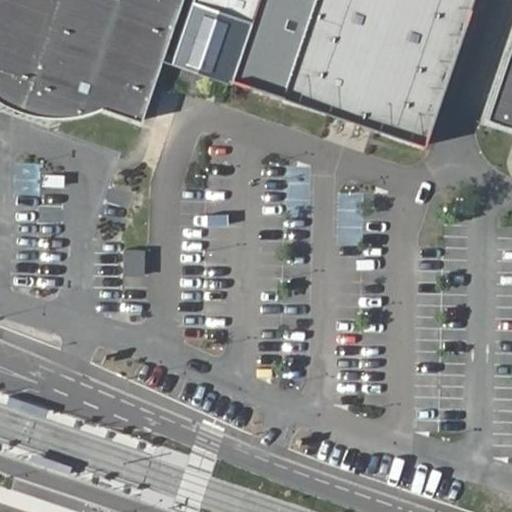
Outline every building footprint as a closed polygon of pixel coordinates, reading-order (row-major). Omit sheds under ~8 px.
[(0,0),(0,93),(10,99),(26,105),(44,110),(61,111),(86,108),(106,102),(144,115),(162,60),(182,0),(0,0)] [(237,84),(264,0),(193,0),(172,61),(237,84)] [(312,0),(279,97),(420,146),(470,0),(312,0)] [(511,34),(481,123),(511,132),(511,34)] [(207,138),(207,163),(230,164),(230,138),(207,138)] [(341,243),(360,243),(361,196),(342,195),(341,243)]
